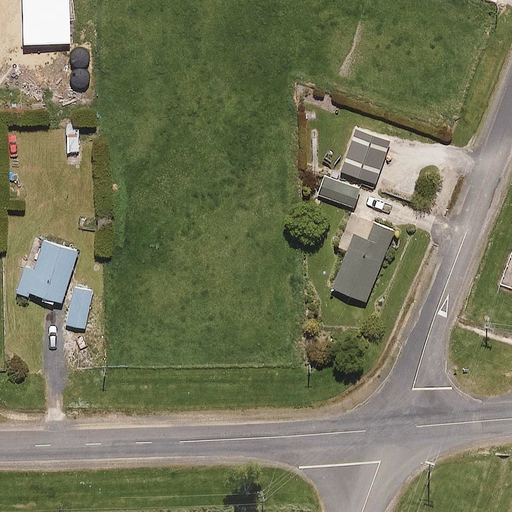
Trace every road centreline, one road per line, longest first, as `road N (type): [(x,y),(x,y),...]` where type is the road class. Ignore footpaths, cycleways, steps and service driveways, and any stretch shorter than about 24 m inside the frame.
road 1 (tertiary): [(0,446),(394,427)]
road 2 (residential): [(511,111),(394,427)]
